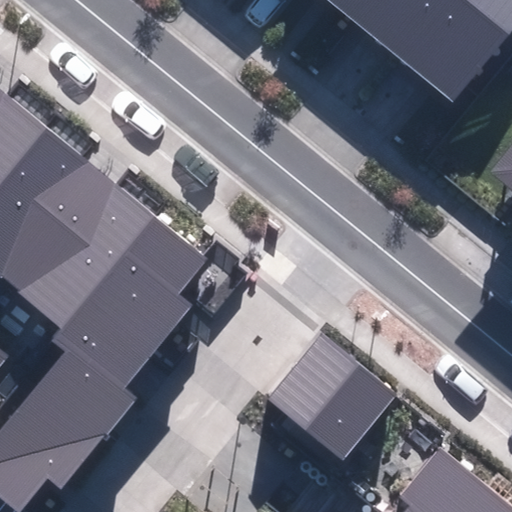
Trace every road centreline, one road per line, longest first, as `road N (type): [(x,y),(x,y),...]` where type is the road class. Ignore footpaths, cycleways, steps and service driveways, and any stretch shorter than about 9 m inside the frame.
road 1 (residential): [(116,511),(351,219)]
road 2 (residential): [(89,0),(351,219)]
road 3 (residential): [(351,219),(511,349)]
